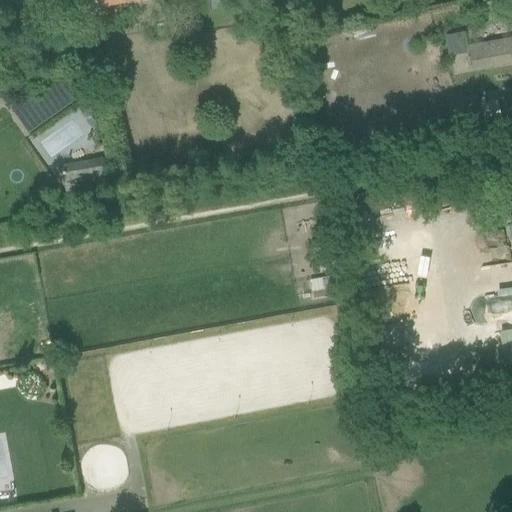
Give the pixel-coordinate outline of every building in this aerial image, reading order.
[(96,0),(99,9),(144,0),(96,0)] [(465,33),(446,37),(449,48),(467,45),(465,33)] [(468,48),(472,70),(511,62),(511,39),(468,48)] [(484,103),(482,103),(488,135),(511,130),(511,97),(498,100),(501,114),(486,117),(484,103)] [(110,185),(105,160),(89,163),(94,188),(110,185)]
